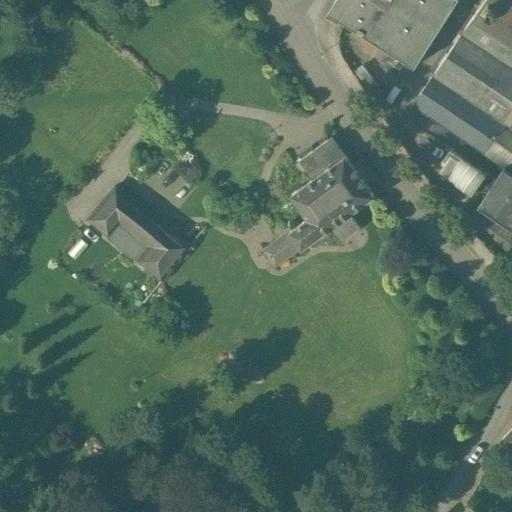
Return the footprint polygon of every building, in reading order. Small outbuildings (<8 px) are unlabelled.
[(450,0),(336,0),(330,10),(416,65),(452,9),(450,0)] [(511,0),(484,0),(480,7),(480,8),(465,29),(464,30),(464,31),(449,52),(448,53),(448,54),(434,75),(433,75),(430,79),(431,80),(422,92),(422,91),(420,94),(420,95),(421,95),(423,107),(422,107),(423,109),(425,110),(506,165),(511,169),(511,0)] [(334,135),(302,158),(303,159),(312,171),(316,176),(347,154),(335,137),(335,136),(334,135)] [(474,194),(490,171),(457,146),(440,169),(474,194)] [(316,176),(293,192),(310,215),(292,228),(304,245),(323,231),(326,232),(329,230),(329,227),(334,223),(350,211),(375,193),(347,153),(347,154),(316,176)] [(312,171),(303,159),(297,163),(303,172),(307,175),(312,171)] [(511,169),(506,165),(481,202),(478,206),(493,217),(496,212),(502,216),(494,227),(511,239),(511,169)] [(192,245),(118,184),(91,217),(147,265),(142,272),(153,281),(158,274),(164,279),(192,245)] [(350,211),(334,223),(343,235),(359,224),(350,211)] [(292,228),(267,246),(265,247),(277,265),(279,263),(304,245),(292,228)]
